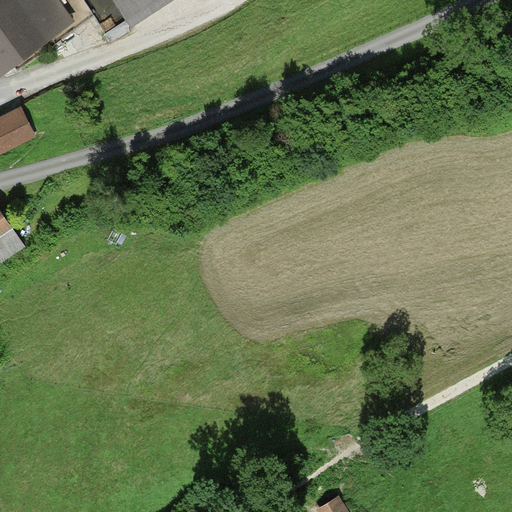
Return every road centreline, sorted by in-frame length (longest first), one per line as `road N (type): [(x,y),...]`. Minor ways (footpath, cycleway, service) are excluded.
road 1 (track): [(0,182),(146,140),(474,0)]
road 2 (track): [(511,360),(266,511)]
road 3 (residential): [(0,97),(228,0)]
road 4 (track): [(395,431),(227,485),(190,511)]
